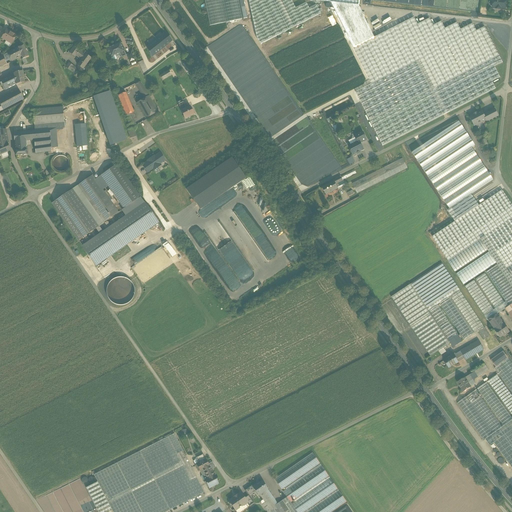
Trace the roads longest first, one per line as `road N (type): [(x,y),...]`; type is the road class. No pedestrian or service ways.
road 1 (secondary): [(156,2),(422,386),(511,500)]
road 2 (track): [(230,485),(32,196)]
road 3 (track): [(422,386),(179,511)]
road 4 (track): [(234,111),(152,135),(0,213)]
road 5 (track): [(511,87),(293,197)]
road 6 (track): [(511,197),(495,163),(511,23)]
road 7 (residential): [(32,196),(14,161),(10,127),(39,79),(32,32)]
road 8 (track): [(411,393),(504,511)]
road 9 (residential): [(156,2),(99,37),(32,32)]
